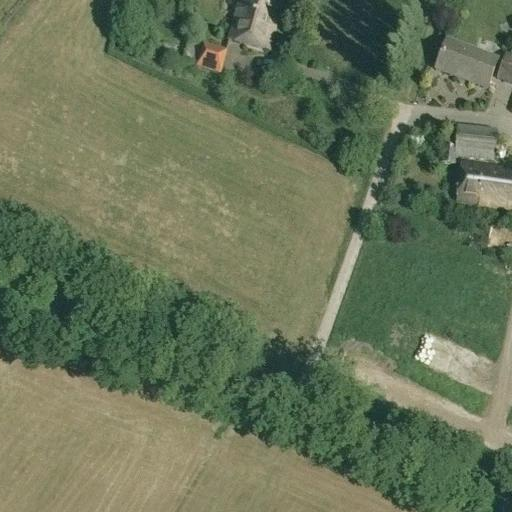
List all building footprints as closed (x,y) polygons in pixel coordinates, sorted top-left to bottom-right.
[(283,0),(242,0),(231,40),(270,51),(283,0)] [(489,91),(501,61),(450,41),(438,71),(489,91)] [(229,53),(204,47),(198,71),(223,76),(229,53)] [(511,57),(508,56),(498,80),(511,85),(511,57)] [(457,166),(457,160),(496,165),(500,134),(460,129),(458,150),(447,149),(445,165),(457,166)] [(511,213),(511,173),(464,165),(458,205),(511,213)]
